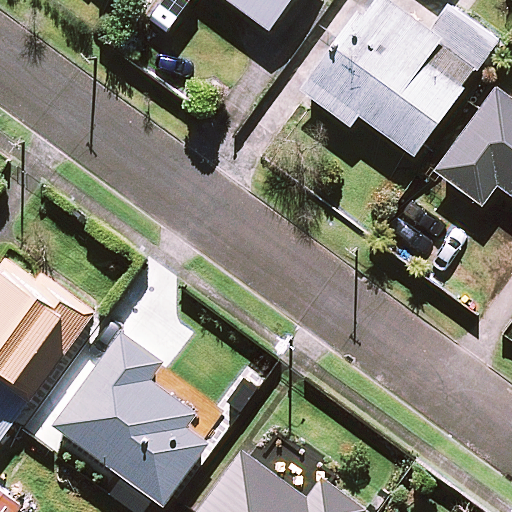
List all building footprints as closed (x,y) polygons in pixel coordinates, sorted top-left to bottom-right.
[(230,0),(275,32),(297,0),(230,0)] [(434,32),(388,0),(377,0),(310,94),(355,126),(362,116),(419,156),(500,42),(451,7),(434,32)] [(511,98),(499,89),(439,172),(486,206),(501,186),(511,193),(511,98)] [(0,445),(94,323),(12,260),(0,275),(0,445)] [(169,360),(129,330),(58,426),(124,475),(117,484),(154,511),(162,511),(213,444),(189,426),(199,413),(154,380),(169,360)] [(310,501),(248,454),(203,511),(369,511),(327,479),(310,501)] [(0,511),(21,511),(25,508),(0,489),(0,511)]
